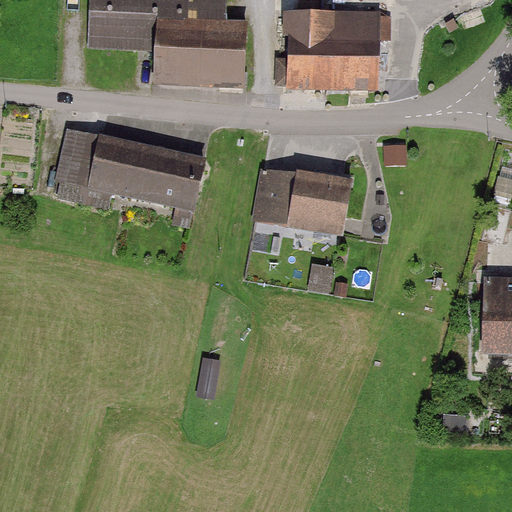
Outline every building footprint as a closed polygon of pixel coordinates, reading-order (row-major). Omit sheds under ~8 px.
[(226,0),(90,0),(88,44),(146,48),(144,77),(238,83),(242,22),(225,21),(226,0)] [(372,12),(285,12),(285,85),(371,86),(372,12)] [(201,163),(70,127),(53,187),(105,202),(108,192),(187,213),(201,163)] [(344,179),(265,167),(257,217),(337,229),(344,179)] [(511,281),(485,280),(481,351),(511,352),(511,281)]
